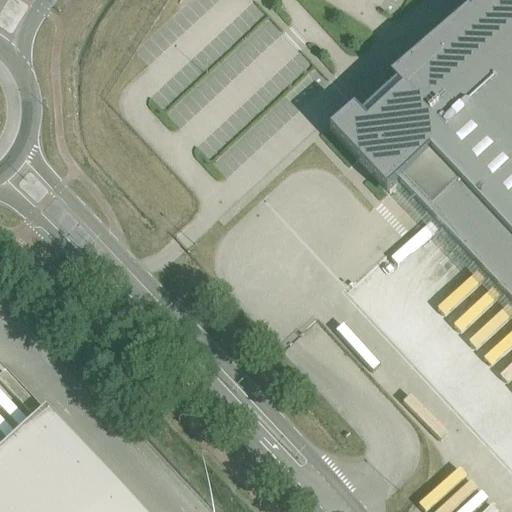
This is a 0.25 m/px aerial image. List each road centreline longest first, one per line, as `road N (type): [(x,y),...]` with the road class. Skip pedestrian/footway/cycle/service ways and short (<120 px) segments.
road 1 (tertiary): [(360,511),(19,164)]
road 2 (tertiary): [(0,198),(110,287),(319,511)]
